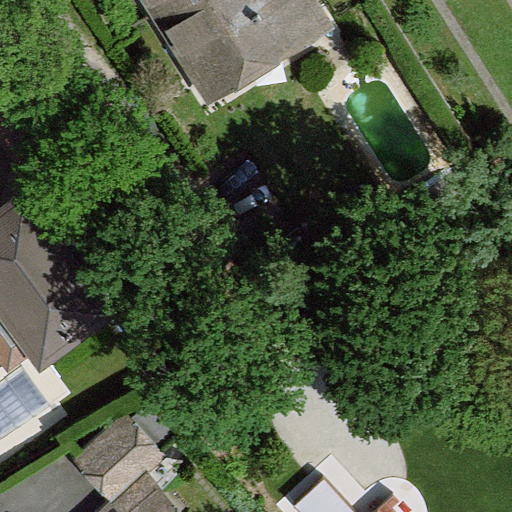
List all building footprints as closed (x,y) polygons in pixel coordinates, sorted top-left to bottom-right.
[(174,0),(164,7),(196,60),(207,52),(225,81),(324,20),(312,0),(174,0)] [(25,78),(0,95),(0,133),(19,159),(63,127),(25,78)] [(24,196),(0,214),(0,293),(44,352),(107,307),(24,196)] [(127,413),(81,454),(116,495),(163,452),(127,413)] [(133,511),(176,511),(157,491),(133,511)]
